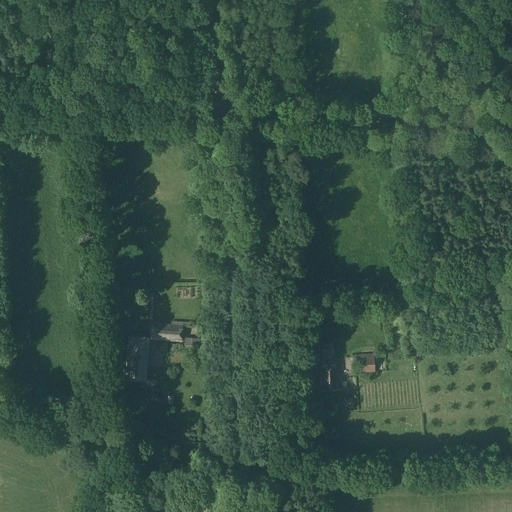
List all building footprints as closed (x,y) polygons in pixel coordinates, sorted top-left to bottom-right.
[(183,340),(184,325),(153,323),(153,338),(183,340)] [(146,380),(149,337),(129,336),(126,378),(146,380)] [(204,352),(205,339),(187,338),(186,351),(204,352)] [(322,354),(334,354),(334,344),(322,344),(322,354)] [(355,372),(375,371),(374,354),(354,355),(355,372)] [(307,389),(314,388),(313,363),(305,363),(307,389)] [(338,365),(319,366),(320,388),(339,387),(338,365)] [(214,511),(214,496),(203,496),(204,511),(214,511)]
